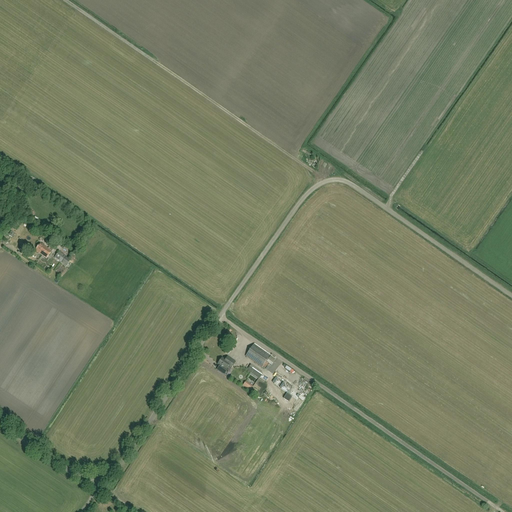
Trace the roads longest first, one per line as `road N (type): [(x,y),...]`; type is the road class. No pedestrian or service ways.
road 1 (unclassified): [(511,296),(349,182),(328,180),(303,197),(112,469),(76,474),(0,423)]
road 2 (track): [(320,183),(65,0)]
